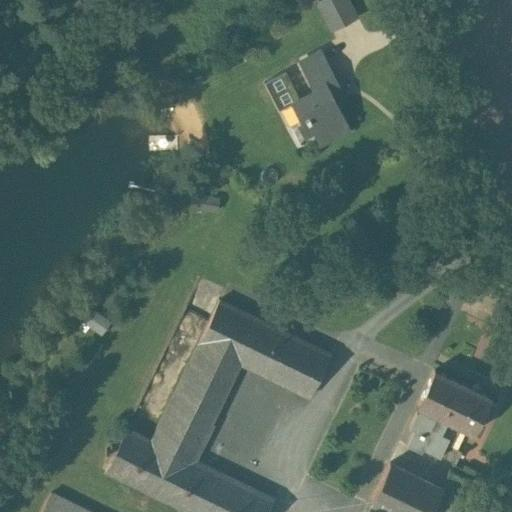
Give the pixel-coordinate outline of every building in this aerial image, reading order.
[(320,0),(335,29),(363,15),(354,0),(320,0)] [(300,62),(310,82),(323,75),(324,76),(333,72),(322,50),(300,62)] [(324,76),(323,75),(310,82),(314,90),(292,102),(301,119),(306,117),(319,142),(349,126),(324,76)] [(220,197),(199,194),(197,206),(217,209),(220,197)] [(151,438),(194,460),(212,423),(210,422),(239,362),(310,396),(330,353),(219,299),(151,438)] [(431,307),(422,307),(418,314),(422,321),(430,322),(435,314),(431,307)] [(491,396),(434,369),(417,404),(420,406),(418,411),(417,410),(409,426),(414,428),(406,443),(416,448),(417,445),(440,455),(449,436),(453,438),(459,424),(474,432),(491,396)] [(191,511),(266,511),(273,498),(194,460),(151,438),(126,426),(119,440),(112,455),(105,469),(191,511)] [(112,455),(119,440),(114,438),(112,442),(109,440),(105,449),(107,450),(106,452),(112,455)] [(442,488),(390,462),(371,499),(388,508),(385,511),(448,511),(457,497),(463,500),(472,481),(450,471),(442,488)] [(90,511),(85,509),(50,492),(40,511),(90,511)]
